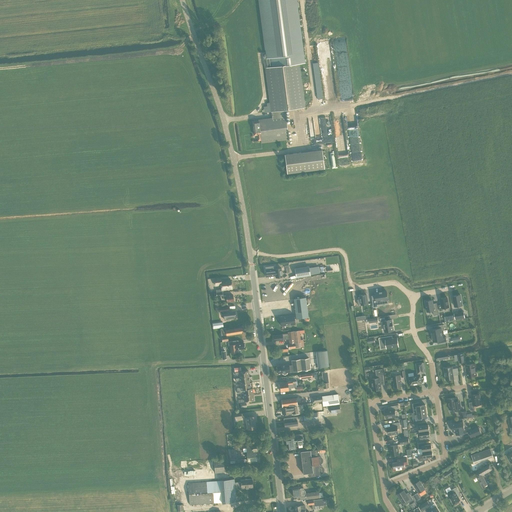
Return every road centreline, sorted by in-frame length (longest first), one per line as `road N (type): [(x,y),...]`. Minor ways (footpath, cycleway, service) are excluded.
road 1 (tertiary): [(249,252),(227,136),(182,0)]
road 2 (tertiary): [(282,511),(249,252)]
road 3 (residential): [(249,252),(336,249),(356,287),(393,282),(410,296)]
road 4 (residential): [(382,484),(370,401),(435,391)]
road 5 (residential): [(435,391),(444,458),(382,484)]
